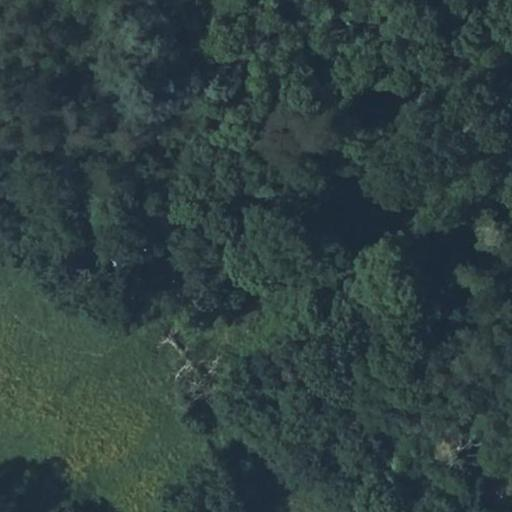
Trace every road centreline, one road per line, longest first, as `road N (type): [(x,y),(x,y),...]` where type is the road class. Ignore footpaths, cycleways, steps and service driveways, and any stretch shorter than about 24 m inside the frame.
road 1 (track): [(511,83),(434,163),(254,294),(217,348),(211,373),(216,417),(226,430)]
road 2 (track): [(476,511),(326,488),(226,430)]
